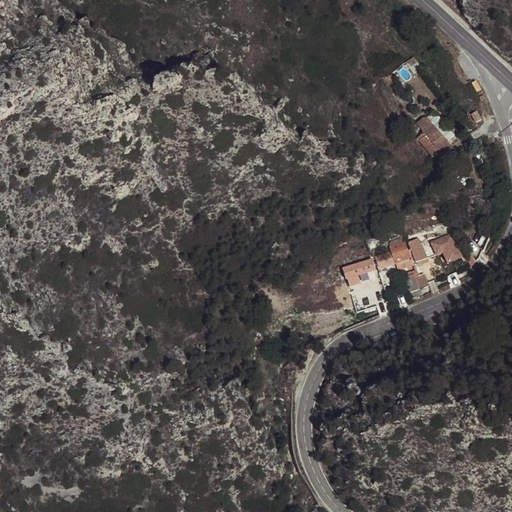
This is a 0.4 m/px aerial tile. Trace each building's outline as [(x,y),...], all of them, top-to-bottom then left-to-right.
[(476,81),(471,83),(477,92),(481,89),(476,81)] [(435,125),(425,133),(427,136),(424,138),(428,142),(431,140),(448,160),(458,151),(435,125)] [(428,259),(420,238),(408,243),(417,264),(428,259)] [(449,268),(463,264),(456,242),(431,250),(436,264),(446,261),(449,268)] [(408,253),(378,262),(382,273),(398,269),(401,278),(415,273),(408,253)] [(372,265),(344,273),(349,284),(377,276),(372,265)] [(415,278),(405,282),(408,296),(419,292),(415,278)]
